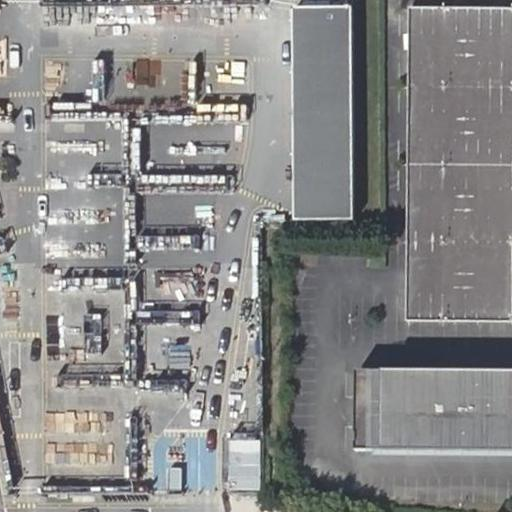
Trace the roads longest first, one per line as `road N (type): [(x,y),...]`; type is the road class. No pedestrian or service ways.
road 1 (unknown): [(511,482),(402,484),(335,474),(316,457),(307,356)]
road 2 (unknown): [(307,356),(511,354)]
road 3 (unknown): [(307,356),(305,312),(315,300),(379,292)]
